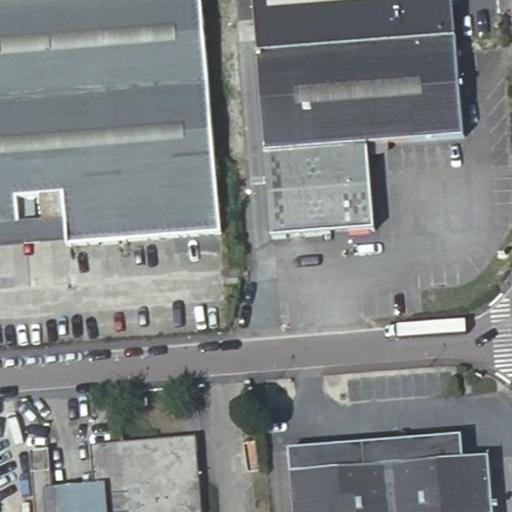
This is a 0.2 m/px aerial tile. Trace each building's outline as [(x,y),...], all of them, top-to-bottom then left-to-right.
[(202,0),(0,0),(0,224),(22,223),(20,201),(64,198),(66,219),(68,244),(220,233),(202,0)] [(248,0),(253,58),(451,42),(448,0),(248,0)] [(451,42),(253,58),(267,241),(370,232),(363,147),(460,139),(451,42)] [(22,223),(0,224),(0,249),(68,244),(66,219),(22,223)] [(249,386),(251,405),(267,404),(265,385),(249,386)] [(201,511),(195,432),(125,438),(130,511),(201,511)] [(130,511),(125,438),(89,441),(92,483),(94,511),(130,511)] [(292,455),(296,511),(496,511),(493,461),(467,464),(464,441),(292,455)] [(53,511),(52,486),(49,448),(30,449),(35,511),(53,511)] [(94,511),(92,483),(52,486),(53,511),(94,511)]
